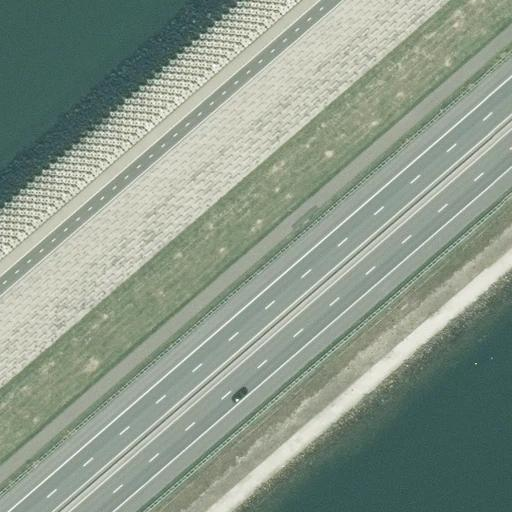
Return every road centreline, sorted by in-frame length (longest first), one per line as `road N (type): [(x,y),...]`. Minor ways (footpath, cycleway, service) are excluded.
road 1 (motorway): [(511,95),(30,511)]
road 2 (motorway): [(91,511),(511,148)]
